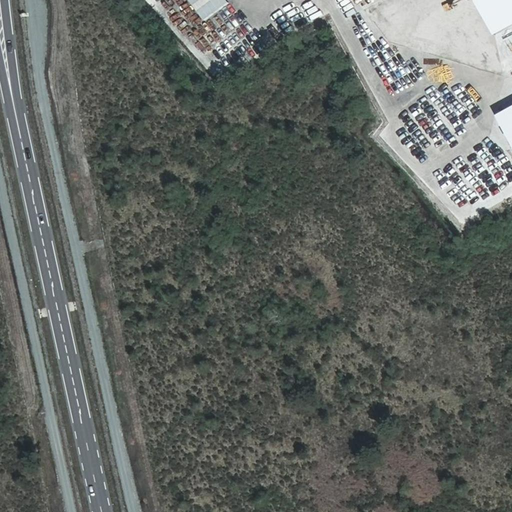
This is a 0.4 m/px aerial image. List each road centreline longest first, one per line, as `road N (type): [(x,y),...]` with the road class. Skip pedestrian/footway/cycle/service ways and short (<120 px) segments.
road 1 (track): [(31,0),(41,93),(134,511)]
road 2 (primary): [(101,511),(21,138)]
road 3 (track): [(71,511),(0,180)]
road 4 (primary): [(21,138),(4,0)]
